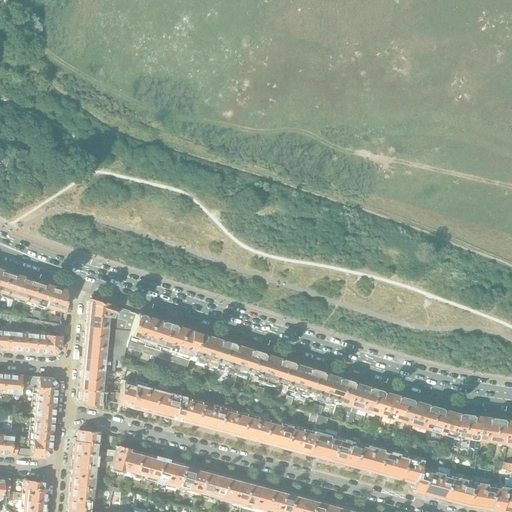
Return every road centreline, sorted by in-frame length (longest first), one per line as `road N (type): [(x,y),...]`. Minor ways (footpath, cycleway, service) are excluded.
road 1 (unknown): [(511,267),(122,133),(24,61),(2,0)]
road 2 (track): [(511,187),(343,151),(306,133),(259,134),(164,113),(44,52),(6,8)]
road 3 (secondary): [(511,398),(450,389),(79,271)]
road 4 (residential): [(62,411),(437,511)]
